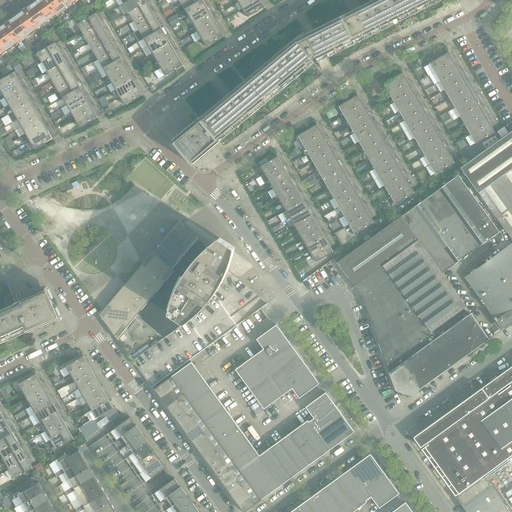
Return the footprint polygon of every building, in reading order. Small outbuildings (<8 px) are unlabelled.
[(56,14),(45,0),(37,0),(25,9),(38,27),(56,14)] [(74,1),(73,0),(45,0),(56,14),(74,1)] [(128,13),(146,3),(144,0),(130,0),(123,4),(121,5),(122,7),(125,6),(129,12),(128,13)] [(217,139),(248,113),(311,61),(315,57),(317,59),(434,0),(372,0),(304,35),(302,32),(199,118),(194,122),(173,139),(179,147),(187,157),(187,156),(193,164),(219,142),(217,139)] [(184,10),(201,0),(181,0),(179,1),(177,2),(179,5),(181,3),(185,9),(184,10)] [(189,16),(206,7),(202,0),(201,0),(184,10),(185,10),(189,16)] [(242,9),(258,0),(240,0),(238,2),(237,2),(238,2),(242,9)] [(247,17),(264,7),(260,0),(258,0),(242,9),(242,10),(243,9),(247,16),(246,17),(247,17)] [(133,22),(151,11),(146,3),(128,13),(126,14),(128,16),(130,15),(134,21),(133,21),(133,22)] [(193,24),(210,14),(206,7),(189,16),(188,17),(189,17),(193,24)] [(38,27),(25,9),(7,22),(19,40),(38,27)] [(138,31),(156,20),(151,11),(133,22),(131,23),(133,25),(135,24),(139,30),(138,30),(138,31)] [(119,17),(115,12),(109,16),(112,21),(119,17)] [(64,25),(75,17),(73,13),(61,22),(64,25)] [(82,34),(100,23),(95,14),(77,24),(78,24),(77,24),(77,25),(75,26),(77,28),(79,27),(83,33),(82,33),(82,34)] [(197,31),(215,21),(210,14),(193,24),(192,24),(193,25),(193,24),(197,31)] [(144,39),(161,29),(156,20),(138,31),(136,32),(138,34),(140,32),(144,39)] [(202,38),(219,29),(215,21),(197,31),(197,32),(198,31),(202,38)] [(19,40),(7,22),(0,26),(0,52),(1,54),(18,42),(20,46),(18,48),(23,55),(28,51),(22,43),(19,40)] [(87,42),(105,32),(100,23),(82,34),(80,35),(82,37),(84,35),(88,41),(87,42)] [(148,46),(166,36),(161,29),(144,39),(143,39),(144,39),(148,46)] [(206,46),(223,36),(219,29),(202,38),(201,39),(202,39),(206,46),(205,46),(206,46)] [(92,51),(110,41),(105,32),(87,42),(85,43),(87,46),(90,44),(93,50),(92,51)] [(152,53),(170,43),(166,36),(148,46),(147,46),(148,47),(148,46),(152,53)] [(33,48),(27,40),(22,43),(28,51),(33,48)] [(98,60),(116,50),(110,41),(92,51),(91,52),(92,54),(95,53),(98,59),(97,60),(98,60)] [(41,63),(60,53),(54,43),(37,53),(36,54),(35,55),(36,57),(39,56),(42,62),(41,63)] [(157,60),(174,51),(170,43),(152,53),(152,54),(153,53),(157,60)] [(103,68),(121,58),(116,50),(98,60),(96,61),(97,63),(100,62),(103,68)] [(161,68),(178,58),(174,51),(157,60),(156,61),(157,61),(161,68)] [(432,74),(434,73),(454,62),(448,52),(430,63),(429,64),(430,64),(434,70),(431,72),(432,74)] [(47,72),(65,61),(60,53),(41,63),(40,64),(41,66),(44,65),(47,71),(46,71),(47,72)] [(107,75),(125,66),(121,58),(103,68),(102,68),(103,69),(103,68),(107,75)] [(165,76),(183,66),(178,58),(161,68),(160,68),(160,69),(161,68),(165,75),(164,75),(164,76),(165,75),(165,76)] [(149,64),(145,59),(139,62),(143,68),(149,64)] [(52,81),(70,70),(65,61),(47,72),(45,73),(46,75),(49,74),(52,80),(51,80),(52,81)] [(439,82),(459,70),(454,62),(434,73),(435,73),(439,79),(436,80),(437,83),(439,82)] [(123,76),(129,73),(125,66),(107,75),(107,76),(108,76),(112,82),(123,76)] [(57,89),(75,79),(70,70),(52,81),(50,82),(51,84),(54,82),(57,89)] [(444,90),(464,79),(459,70),(439,82),(440,82),(444,88),(441,89),(442,92),(444,90)] [(0,89),(0,90),(18,80),(13,72),(0,80),(0,89)] [(115,90),(133,80),(129,73),(123,76),(112,82),(111,83),(112,83),(116,90),(115,90)] [(389,94),(408,82),(403,73),(384,84),(383,85),(384,85),(385,85),(388,91),(385,92),(387,95),(389,94)] [(63,97),(80,88),(75,79),(57,89),(55,91),(56,93),(59,91),(63,97)] [(449,99),(469,88),(464,79),(444,90),(445,91),(445,90),(449,97),(446,98),(448,100),(449,99)] [(5,97),(22,87),(18,80),(0,90),(1,90),(5,97)] [(119,98),(137,87),(133,80),(115,90),(115,91),(116,90),(120,97),(119,98)] [(392,104),(394,103),(413,91),(408,82),(389,94),(390,94),(393,100),(391,101),(392,104)] [(9,104),(26,95),(22,87),(5,97),(4,98),(5,98),(9,104)] [(124,105),(142,95),(137,87),(119,98),(120,97),(124,104),(123,105),(124,105)] [(67,105),(84,95),(80,88),(63,97),(62,98),(63,98),(67,105)] [(453,109),(455,108),(474,97),(469,88),(449,99),(450,100),(451,99),(454,105),(451,107),(453,109)] [(399,111),(418,100),(413,91),(394,103),(395,102),(398,109),(396,110),(397,112),(399,111)] [(13,112),(30,102),(26,95),(9,104),(8,105),(9,105),(13,112)] [(71,112),(88,102),(84,95),(67,105),(66,105),(66,106),(67,105),(71,112)] [(341,117),(343,116),(363,104),(357,95),(339,106),(338,107),(339,107),(343,113),(340,114),(341,117)] [(460,117),(479,106),(474,97),(455,108),(456,108),(459,114),(457,116),(458,118),(460,117)] [(402,121),(404,120),(423,109),(418,100),(399,111),(399,112),(400,111),(403,117),(401,119),(402,121)] [(17,119),(35,109),(30,102),(13,112),(12,112),(12,113),(13,112),(17,119)] [(75,119),(92,109),(88,102),(71,112),(70,112),(70,113),(71,112),(75,119)] [(347,125),(348,124),(368,113),(363,104),(343,116),(344,116),(344,115),(348,122),(345,123),(347,125)] [(465,126),(484,115),(479,106),(460,117),(461,117),(464,123),(462,125),(463,127),(465,126)] [(21,126),(39,117),(35,109),(17,119),(16,119),(17,120),(18,119),(21,126)] [(80,127),(97,117),(92,109),(75,119),(74,120),(75,120),(79,126),(78,127),(79,127),(80,127)] [(407,130),(409,129),(428,118),(423,109),(404,120),(404,121),(405,120),(409,126),(406,128),(407,130)] [(353,133),(373,122),(368,113),(348,124),(349,125),(349,124),(353,130),(350,132),(352,134),(353,133)] [(470,135),(489,123),(484,115),(465,126),(466,126),(469,132),(467,133),(468,136),(470,135)] [(26,134),(43,124),(39,117),(21,126),(21,127),(22,127),(26,134)] [(414,138),(434,127),(428,118),(409,129),(409,130),(410,129),(414,135),(411,137),(412,139),(414,138)] [(357,143),(359,142),(378,131),(373,122),(353,133),(354,134),(355,133),(358,139),(355,141),(357,143)] [(476,144),(495,133),(489,123),(470,135),(471,134),(474,141),(472,142),(473,144),(475,143),(475,144),(476,143),(476,144)] [(30,141),(47,131),(43,124),(26,134),(25,134),(26,134),(30,141)] [(301,146),(303,145),(322,134),(317,125),(298,135),(298,136),(297,136),(298,136),(299,136),(302,142),(299,144),(301,146)] [(417,148),(419,147),(439,136),(434,127),(414,138),(415,138),(419,144),(416,146),(417,148)] [(34,149),(52,139),(47,131),(30,141),(29,141),(29,142),(30,141),(34,148),(33,149),(34,149)] [(362,152),(364,151),(383,140),(378,131),(359,142),(360,142),(363,148),(361,150),(362,152)] [(511,131),(460,168),(504,230),(505,231),(511,240),(511,131)] [(308,154),(327,143),(322,134),(303,145),(304,145),(307,151),(305,153),(306,155),(308,154)] [(12,141),(9,136),(3,140),(6,145),(12,141)] [(423,157),(424,156),(444,145),(439,136),(419,147),(420,147),(424,153),(421,155),(423,157)] [(369,160),(388,149),(383,140),(364,151),(365,151),(368,157),(366,159),(367,161),(369,160)] [(16,147),(12,141),(6,145),(10,151),(16,147)] [(313,163),(332,151),(327,143),(308,154),(309,154),(312,160),(310,161),(311,164),(313,163)] [(429,165),(449,153),(444,145),(424,156),(425,156),(429,162),(426,163),(428,166),(429,165)] [(372,170),(374,169),(393,158),(388,149),(369,160),(370,160),(374,166),(371,168),(372,170)] [(318,171),(337,160),(332,151),(313,163),(314,162),(317,169),(315,170),(316,172),(318,171)] [(436,174),(454,163),(449,153),(429,165),(430,165),(431,164),(434,171),(431,172),(433,174),(435,173),(435,174),(435,173),(436,174)] [(265,174),(282,164),(277,157),(261,166),(261,167),(260,167),(261,167),(265,174)] [(379,178),(399,166),(393,158),(374,169),(375,169),(379,175),(376,176),(377,179),(379,178)] [(323,180),(342,169),(337,160),(318,171),(318,172),(319,171),(322,177),(320,179),(321,181),(323,180)] [(265,174),(269,181),(286,172),(282,164),(265,174),(264,174),(264,175),(265,174)] [(382,188),(384,186),(404,175),(399,166),(379,178),(380,178),(384,184),(381,185),(382,188)] [(326,190),(328,189),(348,178),(342,169),(323,180),(323,181),(324,180),(328,187),(325,188),(326,190)] [(273,188),(290,179),(286,172),(269,181),(268,182),(269,182),(269,181),(273,188)] [(442,274),(499,232),(458,175),(337,263),(354,286),(383,265),(414,307),(442,347),(455,364),(489,339),(471,314),(468,315),(464,309),(466,307),(442,274)] [(389,195),(409,184),(404,175),(384,186),(384,187),(385,186),(389,192),(386,194),(387,196),(389,195)] [(333,198),(353,187),(348,178),(328,189),(328,190),(329,189),(333,195),(330,197),(331,199),(333,198)] [(278,196),(295,186),(290,179),(273,188),(273,189),(274,189),(278,196)] [(396,204),(414,194),(409,184),(389,195),(390,196),(390,195),(394,201),(391,203),(393,205),(394,204),(395,204),(396,204)] [(282,203),(299,193),(295,186),(278,196),(277,196),(278,196),(282,203)] [(338,207),(358,196),(353,187),(333,198),(334,199),(334,198),(338,204),(335,206),(337,208),(338,207)] [(285,211),(303,201),(299,193),(282,203),(281,203),(281,204),(282,203),(286,210),(285,211)] [(342,217),(343,216),(363,205),(358,196),(338,207),(339,207),(343,213),(340,215),(342,217)] [(290,218),(307,208),(303,201),(285,211),(286,211),(290,218)] [(347,226),(349,225),(368,213),(363,205),(343,216),(344,216),(345,216),(348,222),(345,223),(347,226)] [(295,225),(311,216),(307,208),(290,218),(290,219),(291,218),(295,225)] [(355,235),(373,223),(368,213),(349,225),(350,225),(353,231),(351,232),(352,235),(354,234),(355,234),(355,235)] [(299,232),(316,223),(311,216),(295,225),(294,225),(294,226),(295,225),(299,232)] [(179,285),(183,277),(189,268),(195,261),(201,254),(208,247),(198,238),(199,237),(180,221),(152,253),(151,253),(99,315),(100,316),(117,339),(138,314),(141,317),(140,319),(164,338),(185,323),(170,313),(172,303),(175,294),(179,285)] [(299,233),(303,240),(320,230),(316,223),(299,232),(298,233),(299,233)] [(307,247),(324,237),(320,230),(303,240),(302,240),(303,240),(307,247)] [(511,240),(505,231),(495,239),(503,251),(465,278),(480,299),(479,300),(483,305),(484,304),(499,325),(502,330),(511,322),(511,240)] [(311,254),(328,245),(324,237),(307,247),(306,247),(307,248),(307,247),(311,254)] [(268,303),(231,272),(228,269),(229,265),(232,256),(234,248),(219,238),(212,244),(208,247),(201,254),(195,261),(189,268),(183,277),(179,285),(175,294),(172,303),(170,313),(185,323),(164,338),(146,351),(145,349),(143,351),(144,352),(132,361),(152,387),(268,304),(268,303)] [(316,262),(333,252),(328,245),(311,254),(311,255),(312,254),(316,261),(315,262),(316,262)] [(383,265),(354,286),(354,287),(362,298),(375,335),(414,307),(383,265)] [(0,340),(34,325),(44,321),(54,316),(45,294),(34,299),(0,313),(0,340)] [(455,364),(442,347),(414,307),(375,335),(395,391),(411,396),(455,364)] [(291,345),(276,325),(256,340),(263,349),(270,359),(291,345)] [(270,376),(298,355),(291,345),(270,359),(263,349),(255,355),(270,376)] [(270,376),(255,355),(235,370),(250,390),(270,376)] [(285,379),(305,364),(298,355),(270,376),(284,395),(292,389),(285,379)] [(70,374),(88,364),(83,356),(66,366),(65,367),(66,367),(70,374)] [(210,388),(191,362),(172,376),(179,385),(185,394),(191,402),(210,388)] [(75,381),(92,371),(88,364),(70,374),(71,374),(75,381)] [(319,384),(305,364),(285,379),(292,389),(299,399),(319,384)] [(484,478),(511,457),(511,366),(501,374),(510,386),(507,388),(498,394),(490,382),(485,386),(413,438),(420,448),(427,443),(462,492),(463,493),(484,478)] [(78,389),(96,378),(92,371),(75,381),(74,381),(74,382),(75,381),(79,388),(78,389)] [(22,392),(40,382),(36,374),(18,384),(19,384),(18,385),(19,384),(23,391),(22,392)] [(160,399),(179,385),(172,376),(154,389),(160,399)] [(284,395),(270,376),(250,390),(264,409),(284,395)] [(82,396),(100,386),(96,378),(78,389),(79,389),(83,395),(82,396)] [(26,399),(44,389),(40,382),(22,392),(23,392),(27,399),(26,399)] [(167,407),(185,394),(179,385),(160,399),(167,407)] [(87,403),(104,393),(100,386),(82,396),(83,396),(87,403)] [(224,408),(210,388),(191,402),(191,403),(198,412),(204,420),(205,422),(224,408)] [(31,407),(49,396),(44,389),(26,399),(27,399),(31,406),(30,406),(31,407)] [(91,410),(109,400),(104,393),(87,403),(86,403),(87,404),(87,403),(91,410)] [(340,412),(325,393),(305,407),(313,419),(319,427),(340,412)] [(191,403),(191,402),(185,394),(167,407),(173,416),(191,403)] [(35,414),(53,403),(49,396),(31,407),(31,406),(35,413),(35,414)] [(96,418),(113,408),(109,400),(91,410),(91,411),(92,410),(96,417),(95,418),(96,418)] [(38,423),(40,422),(58,412),(53,403),(35,414),(36,414),(39,420),(37,421),(38,423)] [(179,425),(198,412),(191,403),(173,416),(179,425)] [(239,427),(224,408),(205,422),(210,429),(217,438),(219,441),(239,427)] [(43,432),(45,431),(63,421),(58,412),(40,422),(40,423),(41,422),(44,428),(42,430),(43,432)] [(186,434),(204,420),(198,412),(179,425),(186,434)] [(354,432),(340,412),(319,427),(313,419),(309,422),(329,450),(354,432)] [(122,437),(136,426),(130,417),(115,428),(122,437)] [(210,429),(205,422),(204,420),(186,434),(192,442),(210,429)] [(329,450),(309,422),(308,420),(298,428),(319,457),(329,450)] [(50,440),(68,430),(63,421),(45,431),(45,432),(46,431),(49,437),(47,439),(48,441),(50,440)] [(0,439),(12,433),(8,426),(0,430),(0,439)] [(93,433),(89,426),(82,430),(86,437),(93,433)] [(128,445),(142,435),(136,426),(122,437),(128,445)] [(253,447),(239,427),(219,441),(223,447),(229,455),(233,461),(253,447)] [(319,457),(298,428),(288,435),(309,464),(319,457)] [(198,451),(217,438),(210,429),(192,442),(198,451)] [(56,449),(73,439),(68,430),(50,440),(50,441),(51,440),(54,446),(52,448),(53,450),(55,449),(56,449)] [(0,451),(17,441),(12,433),(0,439),(0,451)] [(134,453),(148,443),(142,435),(128,445),(134,453)] [(309,464),(288,435),(278,442),(300,472),(309,464)] [(205,460),(223,447),(219,441),(217,438),(198,451),(205,460)] [(4,461),(22,450),(17,441),(0,451),(0,452),(4,458),(1,460),(2,462),(4,461)] [(300,472),(278,442),(269,449),(290,479),(300,472)] [(140,462),(154,451),(148,443),(134,453),(140,462)] [(211,469),(229,455),(223,447),(205,460),(211,469)] [(280,486),(259,456),(253,447),(233,461),(236,464),(242,473),(248,482),(255,490),(261,499),(280,486)] [(269,449),(259,456),(280,486),(290,479),(269,449)] [(7,471),(9,470),(27,459),(22,450),(4,461),(5,461),(9,467),(6,468),(7,471)] [(55,476),(84,459),(79,450),(58,462),(63,469),(54,474),(55,476)] [(146,470),(160,459),(154,451),(140,462),(146,470)] [(364,489),(385,474),(370,454),(345,472),(366,501),(370,497),(364,489)] [(217,477),(236,464),(233,461),(229,455),(211,469),(217,477)] [(15,479),(33,469),(27,459),(9,470),(10,469),(14,476),(11,477),(12,479),(14,478),(14,479),(15,478),(15,479)] [(69,480),(89,468),(84,459),(55,476),(57,478),(65,473),(69,480)] [(152,478),(166,468),(160,459),(146,470),(152,478)] [(44,469),(40,463),(32,468),(36,473),(44,469)] [(224,486),(242,473),(236,464),(217,477),(224,486)] [(89,468),(69,480),(73,487),(64,491),(66,493),(94,477),(89,468)] [(366,501),(345,472),(335,480),(356,510),(367,502),(366,501)] [(230,495),(248,482),(242,473),(224,486),(230,495)] [(399,494),(385,474),(364,489),(370,497),(371,497),(379,508),(399,494)] [(79,498),(100,486),(94,477),(66,493),(67,495),(75,491),(79,498)] [(166,498),(181,487),(174,478),(159,489),(166,498)] [(508,511),(484,478),(463,493),(462,492),(456,497),(462,506),(466,511),(508,511)] [(353,511),(356,510),(335,480),(325,487),(343,511),(353,511)] [(236,504),(255,490),(248,482),(230,495),(236,504)] [(22,504),(43,492),(38,483),(17,494),(16,493),(12,495),(14,499),(19,497),(22,504)] [(76,511),(105,494),(100,486),(79,498),(83,504),(75,509),(76,511)] [(172,506),(187,496),(181,487),(166,498),(172,506)] [(343,511),(325,487),(315,494),(328,511),(343,511)] [(242,511),(244,511),(261,499),(255,490),(236,504),(242,511)] [(28,511),(48,501),(43,492),(22,504),(26,511),(24,511),(28,511)] [(87,511),(94,511),(110,503),(105,494),(76,511),(78,511),(85,508),(87,511)] [(328,511),(315,494),(306,501),(313,511),(328,511)] [(176,511),(181,511),(193,504),(187,496),(172,506),(176,511)] [(49,511),(53,510),(48,501),(28,511),(49,511)] [(313,511),(306,501),(297,508),(299,511),(313,511)] [(114,511),(110,503),(94,511),(114,511)] [(412,511),(405,503),(392,511),(412,511)]
